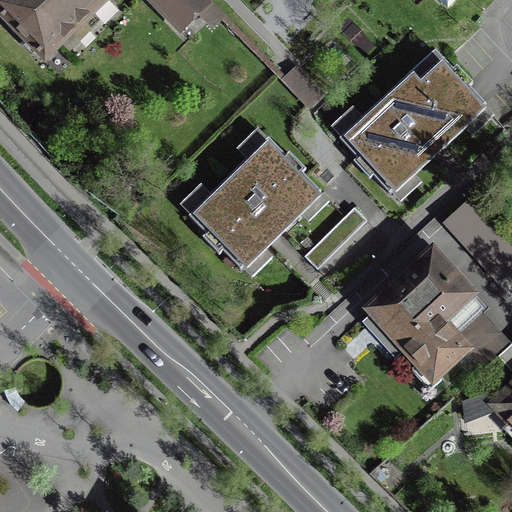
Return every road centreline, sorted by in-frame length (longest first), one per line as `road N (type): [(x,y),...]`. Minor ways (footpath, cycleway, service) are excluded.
road 1 (secondary): [(78,266),(330,511)]
road 2 (residential): [(0,415),(36,430),(130,446),(207,511)]
